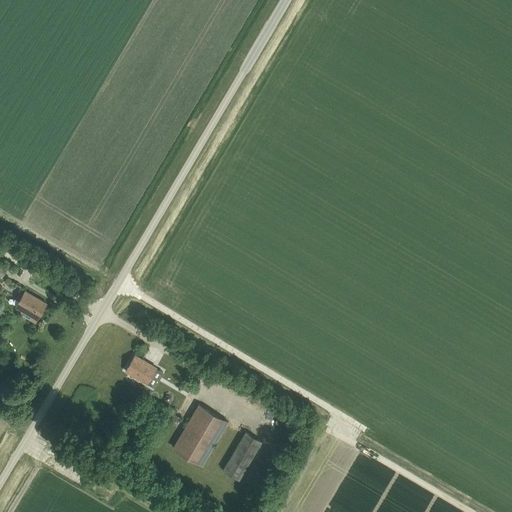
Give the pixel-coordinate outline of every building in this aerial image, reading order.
[(35,323),(46,303),(25,291),(23,294),(20,293),(17,298),(20,299),(16,307),(22,310),(20,314),(35,323)] [(145,383),(154,367),(135,355),(125,371),(145,383)] [(202,464),(227,422),(198,405),(173,447),(202,464)] [(178,411),(169,406),(164,415),(173,420),(178,411)] [(273,429),(280,420),(272,414),(265,422),(273,429)] [(259,428),(267,431),(269,426),(261,423),(259,428)] [(222,470),(238,479),(261,442),(244,432),(222,470)]
